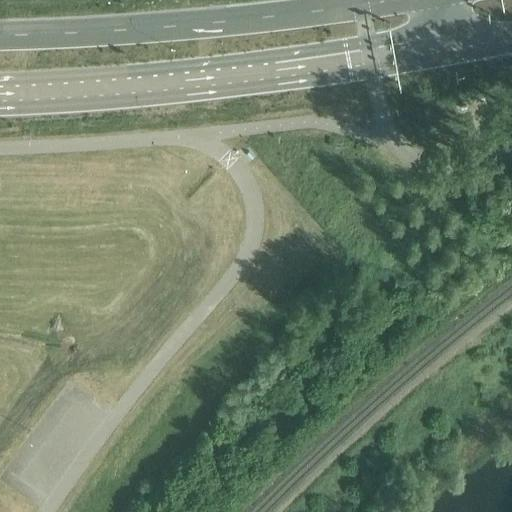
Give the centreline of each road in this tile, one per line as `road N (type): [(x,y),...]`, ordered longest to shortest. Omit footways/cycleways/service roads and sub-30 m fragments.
road 1 (trunk): [(0,100),(332,70)]
road 2 (trunk): [(323,10),(0,35)]
road 3 (unclassified): [(391,135),(403,151),(440,168),(462,170),(511,152)]
